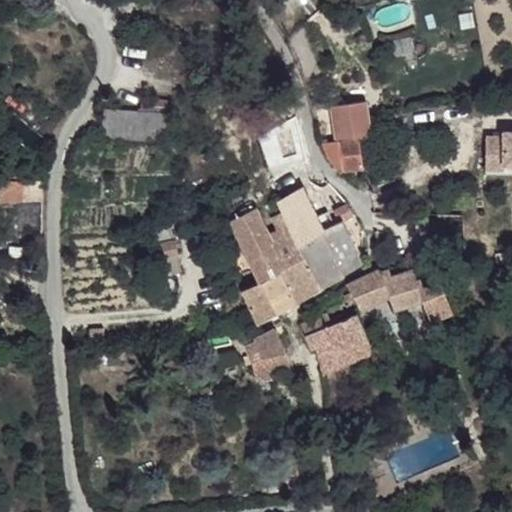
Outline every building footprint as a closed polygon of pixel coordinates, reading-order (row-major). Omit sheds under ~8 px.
[(333,105),(337,140),(339,141),(359,137),(371,135),(368,101),(333,105)] [(155,154),(153,127),(92,132),(93,157),(155,154)] [(343,170),(364,168),(359,137),(339,141),(343,170)] [(322,142),(337,171),(343,170),(339,141),(337,140),(322,142)] [(511,144),(506,144),(502,178),(511,178),(511,144)] [(0,199),(41,200),(41,178),(0,178),(0,199)] [(321,227),(302,188),(276,198),(282,214),(297,245),(325,234),(321,227)] [(265,233),(251,203),(227,214),(258,279),(281,268),(265,233)] [(351,214),(345,205),(333,209),(336,220),(321,227),(325,234),(343,272),(359,262),(341,219),(351,214)] [(297,245),(282,214),(272,219),(275,227),(265,233),(281,268),(295,297),(316,286),(297,245)] [(343,272),(325,234),(297,245),(316,286),(343,272)] [(176,253),(173,235),(165,235),(166,242),(141,245),(143,258),(176,253)] [(295,297),(281,268),(258,279),(274,310),(295,297)] [(347,286),(359,309),(387,295),(394,312),(422,299),(417,289),(421,289),(412,270),(390,279),(390,271),(381,273),(379,270),(347,286)] [(274,310),(258,279),(238,289),(253,322),(274,310)] [(422,299),(431,318),(453,307),(440,279),(421,289),(417,289),(422,299)] [(317,354),(326,369),(367,350),(360,334),(353,319),(351,314),(333,322),(324,304),(307,313),(310,321),(303,323),(310,348),(315,347),(322,346),(325,351),(317,354)] [(353,319),(360,334),(368,330),(361,316),(353,319)] [(284,354),(274,330),(251,340),(255,350),(250,353),(252,359),(248,361),(257,385),(289,372),(284,354)] [(315,347),(317,354),(325,351),(322,346),(315,347)] [(287,416),(287,390),(273,390),(274,417),(287,416)]
